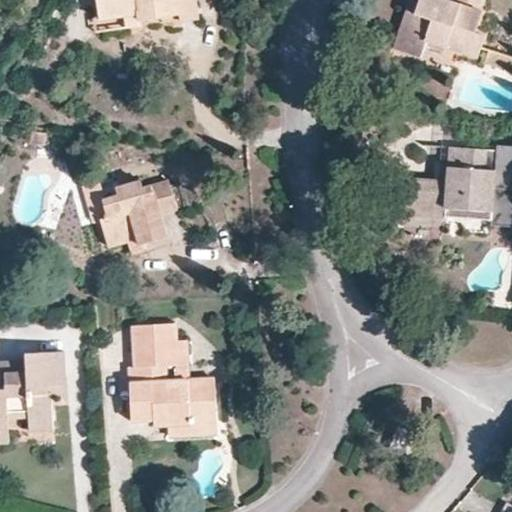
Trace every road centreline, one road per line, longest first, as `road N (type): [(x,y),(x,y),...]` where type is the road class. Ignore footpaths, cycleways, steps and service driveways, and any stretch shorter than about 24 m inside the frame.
road 1 (residential): [(333,285),(294,142),(306,0)]
road 2 (residential): [(339,401),(336,432),(313,469),(262,511)]
road 3 (residential): [(421,370),(333,285)]
road 4 (residential): [(431,511),(496,411)]
